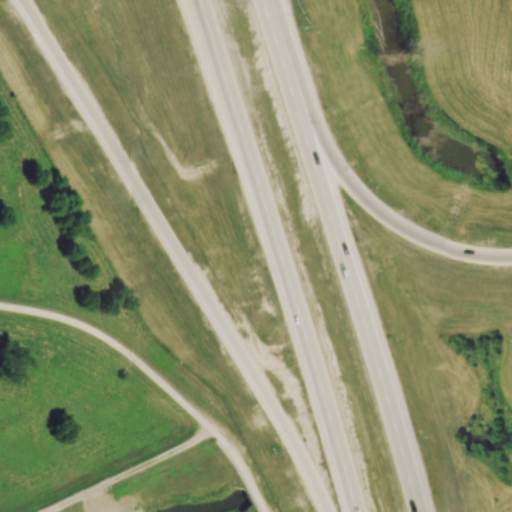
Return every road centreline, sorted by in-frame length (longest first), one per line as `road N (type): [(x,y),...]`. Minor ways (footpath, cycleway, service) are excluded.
road 1 (motorway): [(21,0),(261,385),(330,511)]
road 2 (motorway): [(420,511),(263,0)]
road 3 (motorway): [(193,0),(326,413),(348,511)]
road 4 (motorway): [(511,260),(472,258),(394,224),(301,127)]
road 5 (track): [(49,511),(215,429)]
